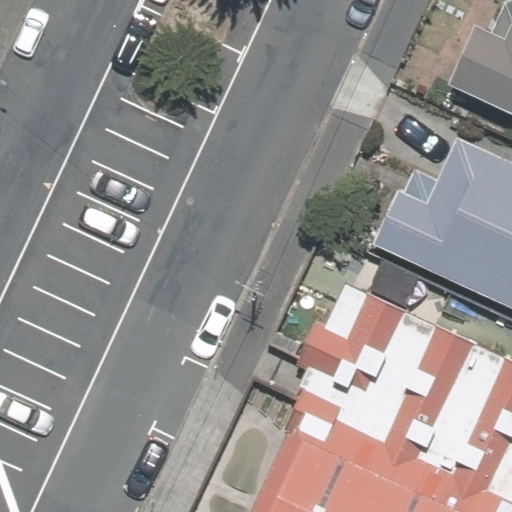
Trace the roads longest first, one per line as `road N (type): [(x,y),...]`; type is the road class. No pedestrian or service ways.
road 1 (residential): [(317,0),(79,511)]
road 2 (residential): [(0,209),(97,0)]
